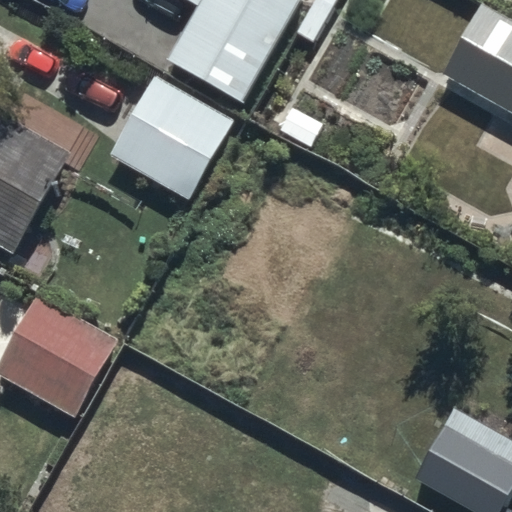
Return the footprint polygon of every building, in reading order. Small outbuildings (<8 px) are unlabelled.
[(169,58),(248,101),(302,0),(199,0),(200,0),(169,58)] [(511,20),(487,6),(427,112),(492,149),(511,114),(511,20)] [(162,77),(113,157),(187,202),(235,121),(162,77)] [(0,241),(17,251),(76,153),(0,107),(0,241)] [(260,145),(232,191),(315,237),(341,189),(260,145)] [(43,301),(2,372),(77,415),(117,343),(43,301)] [(423,477),(485,511),(511,511),(511,438),(461,410),(423,477)] [(113,511),(82,495),(73,511),(113,511)]
